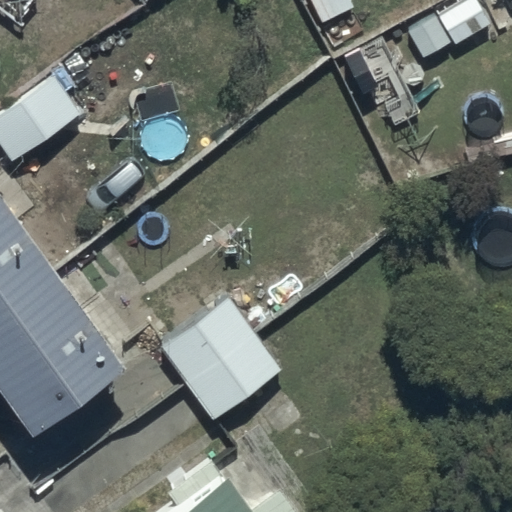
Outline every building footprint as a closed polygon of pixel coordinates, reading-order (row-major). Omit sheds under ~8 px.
[(307,0),(334,49),(416,5),(413,0),(307,0)] [(511,0),(484,0),(505,35),(511,31),(511,0)] [(57,71),(0,108),(0,144),(11,161),(85,114),(57,71)] [(1,179),(0,179),(0,384),(26,422),(122,357),(1,179)] [(227,299),(163,344),(215,416),(282,368),(255,331),(275,317),(247,276),(223,293),(227,299)] [(407,364),(343,355),(338,392),(402,401),(407,364)] [(296,511),(280,489),(255,508),(215,454),(171,486),(181,499),(163,511),(296,511)]
